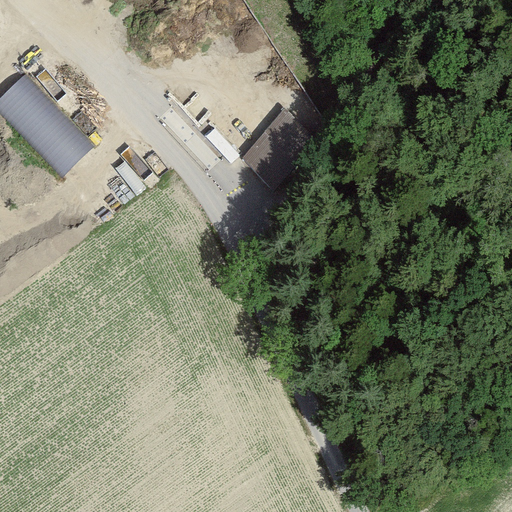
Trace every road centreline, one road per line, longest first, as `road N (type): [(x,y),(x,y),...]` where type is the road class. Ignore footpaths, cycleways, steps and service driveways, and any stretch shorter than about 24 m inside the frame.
road 1 (unclassified): [(249,275),(155,123),(36,0)]
road 2 (track): [(249,275),(408,0)]
road 3 (track): [(249,275),(357,511)]
